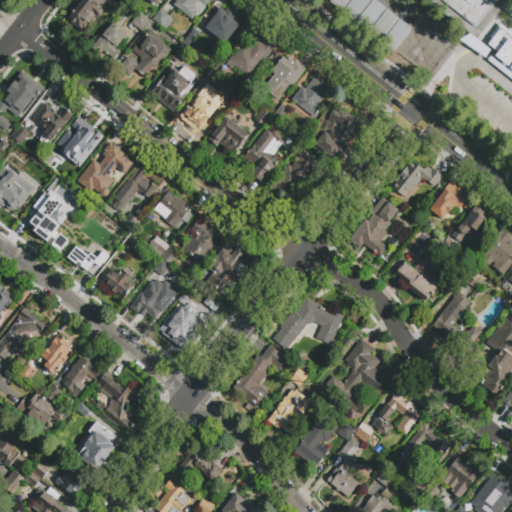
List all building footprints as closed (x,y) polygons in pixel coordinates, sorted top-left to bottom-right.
[(107,0),(106,2),(105,1),(100,7),(102,9),(103,13),(100,16),(96,17),(95,16),(89,23),(87,22),(81,28),(80,27),(78,29),(65,18),(76,6),(74,5),(77,0),(107,0)] [(210,0),(205,6),(204,5),(198,14),(197,13),(192,19),(173,5),(176,0),(210,0)] [(329,2),(330,0),(350,0),(341,12),(329,2)] [(341,12),(350,0),(371,0),(355,22),(341,12)] [(355,22),(371,0),(377,0),(387,8),(368,32),(355,22)] [(493,0),(474,26),(440,0),(493,0)] [(511,3),(506,0),(505,0),(498,10),(511,20),(511,3)] [(244,23),(229,43),(207,26),(222,7),(244,23)] [(368,32),(387,8),(400,18),(381,43),(368,32)] [(174,21),(166,30),(153,20),(161,10),(174,21)] [(140,12),(150,20),(142,31),(132,23),(140,12)] [(381,43),(400,18),(413,28),(394,53),(381,43)] [(113,22),(127,34),(117,47),(121,50),(113,59),(104,51),(100,56),(91,48),(113,22)] [(487,45),(501,27),(511,36),(511,37),(498,54),(487,45)] [(200,45),(196,51),(184,41),(195,28),(202,34),(196,41),(200,45)] [(149,30),(163,41),(162,42),(170,49),(155,68),(152,65),(144,76),(134,68),(127,77),(118,69),(127,57),(137,65),(148,52),(138,44),(149,30)] [(460,40),(467,32),(491,51),(484,59),(460,40)] [(498,54),(511,37),(511,63),(508,69),(494,58),(498,54)] [(267,38),(276,45),(264,59),(262,58),(247,77),(228,62),(242,44),(249,49),(254,43),(258,42),(262,45),(267,38)] [(181,47),(188,52),(180,61),(174,56),(181,47)] [(278,101),(264,90),(275,75),(271,72),(282,58),(287,61),(289,58),(295,63),(296,62),(306,70),(293,86),(291,84),(278,101)] [(171,66),(178,72),(182,67),(195,77),(191,82),(194,85),(171,114),(148,95),(171,66)] [(43,88),(34,100),(28,96),(25,100),(29,103),(16,119),(18,121),(9,132),(0,124),(0,122),(2,120),(0,118),(0,100),(22,72),(43,88)] [(305,116),(296,109),(299,106),(291,100),(301,87),(304,90),(315,76),(325,83),(323,86),(329,91),(317,106),(322,110),(314,119),(308,113),(305,116)] [(237,99),(228,110),(217,102),(227,90),(237,99)] [(200,93),(208,100),(203,106),(205,107),(202,111),(210,117),(201,130),(194,124),(193,125),(180,114),(193,98),(195,99),(200,93)] [(46,145),(39,140),(44,133),(36,127),(38,124),(33,120),(46,104),(59,114),(64,108),(73,116),(55,138),(53,136),(46,145)] [(281,121),(273,115),(281,104),(289,110),(281,121)] [(271,116),(264,125),(254,119),(262,109),(271,116)] [(361,120),(357,128),(355,127),(352,138),(347,144),(349,145),(341,154),(338,152),(332,159),(315,145),(325,132),(328,134),(332,130),(335,123),(328,120),(332,109),(338,112),(340,110),(361,120)] [(234,119),(239,123),(237,126),(248,134),(233,153),(218,142),(215,145),(209,140),(226,117),(232,122),(234,119)] [(99,136),(80,159),(63,146),(82,122),(99,136)] [(21,144),(11,137),(19,126),(29,133),(21,144)] [(274,132),(282,137),(279,142),(282,144),(273,155),(278,159),(274,165),(274,166),(269,173),(268,172),(261,181),(251,173),(256,167),(244,158),(255,143),(266,128),(273,134),(274,132)] [(0,144),(3,141),(9,146),(0,157),(0,144)] [(51,147),(62,156),(54,166),(43,158),(51,147)] [(133,166),(127,175),(119,168),(114,169),(111,172),(112,178),(110,179),(110,185),(113,187),(114,190),(112,195),(110,197),(103,191),(105,188),(104,181),(93,172),(112,148),(116,152),(118,150),(123,155),(124,154),(129,159),(127,162),(133,166)] [(303,151),(320,164),(311,175),(308,173),(294,190),(304,198),(295,209),(280,197),(278,199),(268,191),(288,166),(289,168),(303,151)] [(405,198),(391,187),(413,159),(424,169),(425,168),(426,168),(428,167),(431,169),(432,167),(443,176),(435,187),(424,179),(423,181),(421,180),(416,186),(415,186),(405,198)] [(40,162),(53,173),(44,183),(27,168),(35,160),(39,164),(40,162)] [(17,161),(26,168),(21,174),(25,176),(17,185),(15,183),(7,192),(11,195),(3,204),(0,201),(0,171),(3,168),(5,170),(9,165),(12,167),(17,161)] [(157,188),(148,199),(138,190),(124,207),(119,212),(113,207),(118,201),(114,198),(139,166),(147,172),(143,177),(157,188)] [(68,185),(60,194),(48,183),(55,174),(68,185)] [(95,180),(101,186),(90,199),(83,193),(82,195),(73,187),(80,178),(89,186),(95,180)] [(443,218),(430,208),(451,182),(458,188),(457,190),(460,192),(459,193),(467,199),(459,209),(454,205),(443,218)] [(176,196),(191,208),(176,226),(174,224),(171,227),(164,221),(166,219),(154,210),(168,193),(174,198),(176,196)] [(52,194),(70,209),(61,220),(59,218),(53,225),(59,230),(50,241),(35,229),(33,232),(24,226),(39,207),(41,208),(52,194)] [(382,198),(398,211),(389,223),(391,225),(386,232),(387,233),(379,242),(388,249),(380,258),(363,245),(359,250),(348,241),(365,219),(367,221),(372,215),(370,213),(382,198)] [(459,243),(451,236),(477,204),(485,210),(481,215),(492,224),(483,236),(472,227),(459,243)] [(132,231),(121,222),(129,213),(140,221),(132,231)] [(90,215),(103,225),(87,246),(101,257),(86,275),(76,267),(81,261),(65,248),(90,215)] [(129,234),(120,246),(102,231),(111,220),(129,234)] [(206,259),(193,248),(197,243),(190,236),(200,224),(209,232),(211,228),(223,237),(206,259)] [(482,260),(502,231),(511,237),(511,254),(509,259),(511,261),(511,263),(503,275),(482,260)] [(59,251),(67,241),(58,234),(51,244),(59,251)] [(170,249),(162,258),(149,247),(159,235),(165,240),(162,242),(170,249)] [(133,255),(124,248),(132,237),(141,245),(133,255)] [(211,266),(230,241),(241,250),(238,253),(245,258),(238,267),(238,273),(244,277),(226,300),(209,286),(216,277),(209,272),(212,267),(211,266)] [(172,268),(163,260),(171,250),(180,258),(172,268)] [(403,262),(413,270),(427,251),(440,261),(433,270),(431,268),(428,272),(440,282),(425,301),(402,283),(404,280),(395,273),(403,262)] [(160,261),(172,268),(164,279),(153,271),(160,261)] [(469,266),(479,274),(477,276),(489,284),(483,292),(461,276),(469,266)] [(124,302),(102,284),(113,271),(118,275),(122,270),(131,278),(129,281),(132,285),(131,287),(134,290),(124,302)] [(155,320),(146,313),(143,317),(139,313),(137,315),(130,308),(151,282),(154,284),(157,281),(162,286),(166,281),(179,291),(155,320)] [(0,284),(4,288),(0,292),(0,293),(9,301),(1,311),(5,314),(0,320),(0,284)] [(459,292),(468,299),(467,301),(470,303),(466,309),(468,311),(460,322),(457,320),(453,325),(465,335),(473,325),(482,332),(466,352),(432,326),(459,292)] [(218,309),(209,320),(204,315),(198,317),(201,329),(182,336),(184,346),(177,347),(177,345),(174,345),(174,343),(171,343),(171,340),(167,340),(166,335),(164,336),(160,332),(162,329),(164,327),(168,325),(168,324),(171,323),(170,317),(187,311),(200,295),(218,309)] [(331,346),(317,340),(322,327),(314,324),(311,327),(308,325),(287,352),(274,341),(282,331),(280,329),(293,313),(295,314),(307,299),(315,305),(343,318),(331,346)] [(3,360),(0,357),(0,342),(13,326),(20,318),(18,316),(24,309),(45,327),(22,337),(23,339),(3,360)] [(39,361),(59,334),(74,345),(67,353),(70,355),(56,374),(39,361)] [(361,339),(374,350),(371,354),(381,361),(375,369),(386,378),(375,393),(363,384),(355,395),(368,405),(360,415),(324,386),(333,375),(341,382),(349,371),(345,368),(349,364),(344,360),(361,339)] [(271,347),(287,359),(278,373),(272,369),(259,386),(269,394),(258,408),(234,389),(259,356),(262,358),(271,347)] [(511,379),(499,398),(482,385),(486,380),(482,377),(490,367),(488,366),(502,347),(511,354),(511,379)] [(83,355),(102,370),(88,386),(82,381),(81,383),(86,387),(76,399),(64,389),(65,387),(63,385),(67,380),(65,378),(83,355)] [(19,374),(27,363),(34,368),(26,380),(19,374)] [(96,384),(106,372),(120,383),(122,381),(135,393),(130,400),(128,419),(131,422),(124,431),(103,415),(110,406),(111,398),(100,390),(102,388),(96,384)] [(55,405),(45,397),(53,386),(63,394),(55,405)] [(306,392),(311,386),(318,392),(314,398),(306,392)] [(511,387),(502,403),(511,409),(511,387)] [(298,427),(292,436),(280,427),(278,430),(266,421),(291,390),(294,393),(296,390),(312,402),(303,414),(298,410),(290,420),(298,427)] [(375,419),(387,403),(388,404),(396,394),(421,414),(404,435),(396,429),(404,419),(394,411),(385,423),(391,428),(384,437),(373,428),(379,422),(375,419)] [(17,410),(26,400),(30,403),(37,395),(63,416),(58,422),(54,418),(46,428),(31,416),(28,419),(17,410)] [(86,407),(96,415),(88,424),(79,416),(86,407)] [(99,470),(74,451),(97,421),(117,437),(115,439),(120,442),(99,470)] [(333,434),(326,443),(323,440),(319,445),(328,452),(315,469),(294,452),(318,422),(333,434)] [(425,424),(433,430),(431,433),(442,442),(443,440),(450,446),(442,457),(434,451),(436,447),(426,439),(421,446),(427,451),(420,460),(417,457),(409,467),(398,458),(425,424)] [(356,433),(349,443),(338,436),(346,426),(356,433)] [(364,426),(375,434),(368,444),(357,436),(364,426)] [(0,437),(4,432),(19,444),(14,451),(19,455),(18,457),(26,463),(20,471),(12,465),(8,469),(0,462),(0,437)] [(360,453),(351,463),(341,454),(353,440),(361,447),(358,451),(360,453)] [(183,452),(188,445),(210,462),(212,460),(222,469),(212,482),(193,467),(185,477),(174,469),(186,454),(183,452)] [(460,499),(451,492),(453,489),(441,480),(458,458),(470,468),(476,461),(484,468),(460,499)] [(42,479),(32,470),(39,462),(50,470),(42,479)] [(360,483),(348,497),(326,480),(337,466),(339,468),(344,462),(354,469),(350,474),(360,483)] [(55,482),(60,476),(61,477),(73,463),(89,476),(73,496),(55,482)] [(393,477),(385,488),(375,480),(384,469),(393,477)] [(12,471),(23,480),(12,494),(1,485),(12,471)] [(34,488),(24,480),(31,472),(41,480),(34,488)] [(411,489),(418,479),(428,486),(421,497),(411,489)] [(507,487),(511,490),(511,496),(499,511),(485,511),(487,510),(481,505),(478,508),(467,500),(483,479),(488,483),(488,482),(494,486),(494,485),(497,487),(496,488),(500,491),(501,490),(503,492),(507,487)] [(156,511),(153,509),(169,490),(164,487),(170,480),(192,497),(190,500),(191,501),(181,511),(156,511)] [(434,504),(423,496),(431,486),(442,494),(434,504)] [(36,511),(32,508),(37,502),(32,499),(39,490),(68,511),(36,511)] [(237,492),(246,500),(242,505),(246,509),(250,504),(260,511),(223,511),(221,511),(237,492)] [(359,511),(373,496),(377,499),(379,496),(383,499),(384,497),(399,510),(397,511),(359,511)] [(211,511),(198,511),(195,509),(204,497),(216,506),(211,511)] [(19,509),(21,511),(20,511),(3,511),(11,503),(19,509)]
